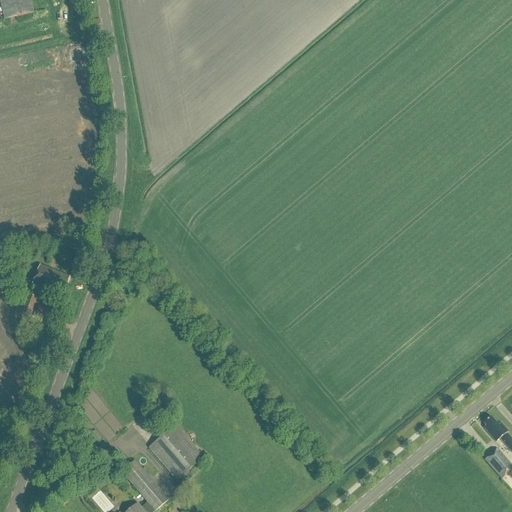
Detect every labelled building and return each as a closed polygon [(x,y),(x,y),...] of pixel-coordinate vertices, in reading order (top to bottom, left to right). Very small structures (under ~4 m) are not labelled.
[(31,0),(0,0),(5,21),(35,14),(31,0)] [(45,294),(46,294),(51,296),(52,293),(62,297),(70,278),(40,266),(31,289),(45,294)] [(38,300),(29,296),(27,301),(36,305),(38,300)] [(484,429),(496,443),(500,440),(511,453),(511,441),(506,434),(508,433),(501,425),(499,428),(491,418),(484,424),(486,427),(484,429)] [(202,460),(175,428),(151,448),(178,480),(202,460)] [(485,461),(502,481),(511,472),(511,467),(498,451),(485,461)] [(141,510),(138,506),(130,511),(154,511),(155,511),(168,501),(135,462),(122,474),(148,504),(141,510)] [(103,490),(95,498),(109,511),(117,505),(103,490)]
